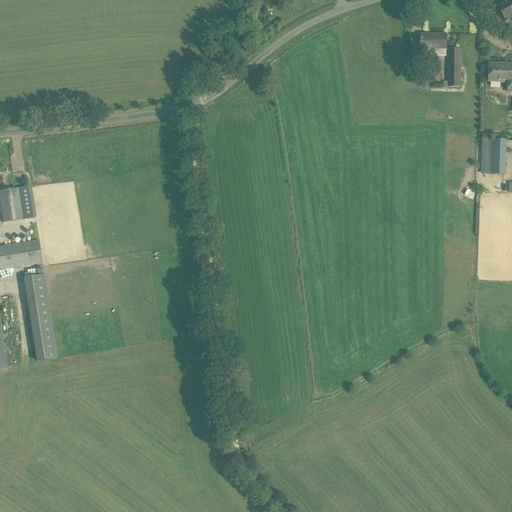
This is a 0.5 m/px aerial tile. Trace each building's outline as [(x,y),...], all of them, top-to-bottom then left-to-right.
[(511,0),(510,0),(498,7),(501,10),(499,12),(502,19),(504,18),(506,22),(511,19),(511,20),(511,0)] [(446,49),(446,35),(421,35),(421,49),(446,49)] [(461,88),(461,50),(448,49),(448,82),(444,82),(444,87),(448,87),(461,88)] [(511,92),(511,64),(504,64),(504,65),(490,64),(489,81),(508,82),(508,92),(511,92)] [(506,175),(507,141),(492,140),(482,140),(481,174),(506,175)] [(0,204),(3,223),(35,218),(36,218),(31,187),(0,192),(0,204)] [(0,270),(42,264),(39,241),(0,246),(0,270)] [(37,362),(57,359),(43,275),(23,278),(37,362)]
